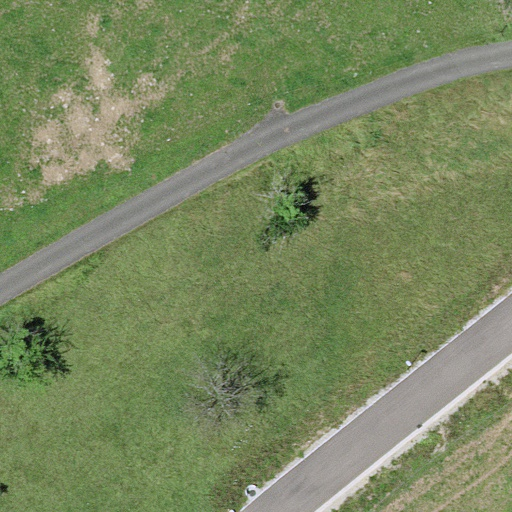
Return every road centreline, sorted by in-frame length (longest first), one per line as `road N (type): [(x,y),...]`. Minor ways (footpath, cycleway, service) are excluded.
road 1 (unclassified): [(0,296),(323,119),(424,77),(511,58)]
road 2 (track): [(282,511),(511,324)]
